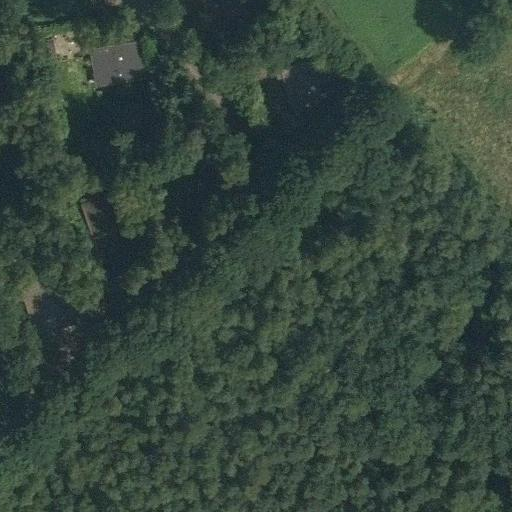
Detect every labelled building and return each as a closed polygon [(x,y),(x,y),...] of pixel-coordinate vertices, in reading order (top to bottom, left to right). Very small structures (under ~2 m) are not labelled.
[(241,0),(202,0),(206,11),(244,11),(241,0)] [(139,38),(88,47),(94,85),(146,77),(139,38)] [(313,58),(279,67),(289,104),(323,95),(313,58)] [(17,132),(0,137),(0,178),(29,170),(17,132)] [(214,148),(184,157),(193,191),(224,182),(214,148)] [(110,191),(79,202),(90,235),(121,225),(110,191)] [(62,288),(31,298),(42,332),(73,322),(62,288)]
